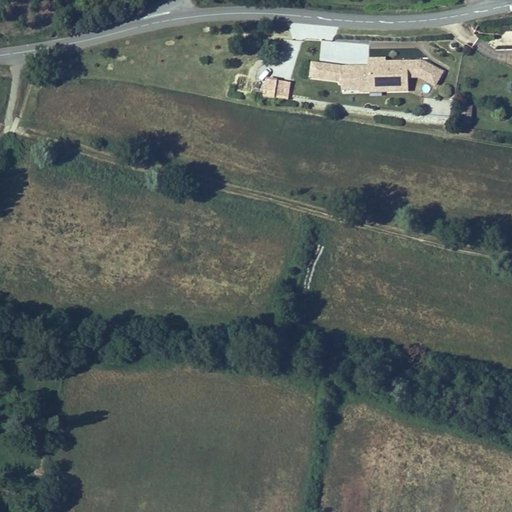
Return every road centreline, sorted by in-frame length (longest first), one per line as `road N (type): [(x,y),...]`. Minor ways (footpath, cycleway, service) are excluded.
road 1 (track): [(511,254),(114,161),(9,127),(0,136)]
road 2 (tertiary): [(169,20),(249,13),(411,21),(511,4)]
road 3 (tertiary): [(0,55),(169,20)]
